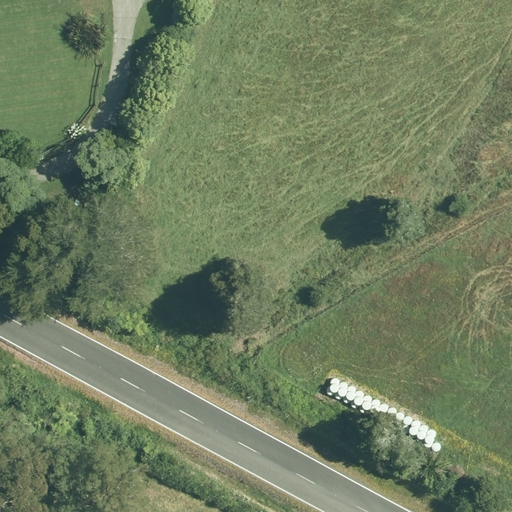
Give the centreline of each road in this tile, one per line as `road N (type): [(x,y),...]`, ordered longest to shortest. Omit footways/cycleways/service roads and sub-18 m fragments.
road 1 (tertiary): [(0,313),(368,511)]
road 2 (unknown): [(0,184),(48,160),(88,113),(101,67),(99,0)]
